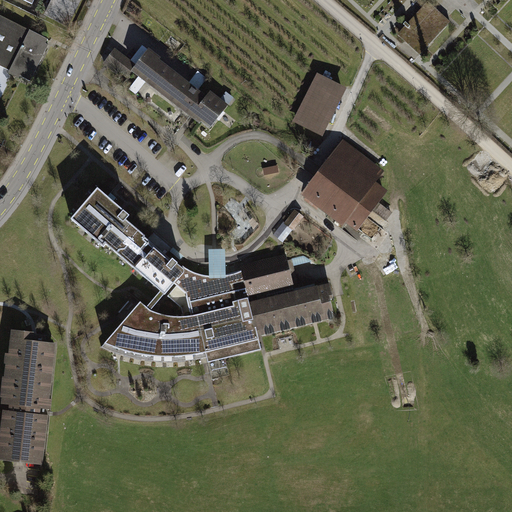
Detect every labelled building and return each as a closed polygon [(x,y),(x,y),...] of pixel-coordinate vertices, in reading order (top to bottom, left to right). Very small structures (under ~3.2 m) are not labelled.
[(15,0),(33,8),(37,0),(15,0)] [(55,0),(46,19),(70,30),(85,0),(55,0)] [(448,24),(427,5),(399,35),(421,54),(448,24)] [(0,68),(10,73),(9,76),(20,81),(21,79),(31,84),(49,47),(46,45),(48,41),(0,17),(0,68)] [(133,74),(138,68),(115,50),(103,65),(126,83),(133,74)] [(138,68),(133,74),(142,81),(180,110),(211,134),(231,108),(212,94),(209,98),(199,91),(207,80),(198,72),(189,83),(149,53),(138,68)] [(316,74),(291,121),(322,138),(346,90),(316,74)] [(343,146),(304,200),(345,229),(348,225),(361,234),(371,220),(381,228),(390,215),(379,207),(388,194),(376,186),(384,176),(343,146)] [(264,167),(266,181),(281,180),(279,165),(264,167)] [(138,305),(102,349),(117,354),(140,358),(163,359),(183,358),(203,354),(205,363),(257,350),(254,332),(333,315),(327,285),(289,293),(280,256),(236,266),(237,273),(220,277),(199,277),(190,274),(179,268),(125,224),(130,219),(97,192),(71,224),(103,251),(106,247),(158,291),(151,299),(143,309),(138,305)] [(293,208),(274,235),(285,242),(303,215),(293,208)] [(127,317),(140,300),(134,296),(121,313),(127,317)] [(12,333),(0,448),(0,459),(43,464),(55,344),(45,343),(46,337),(12,333)]
